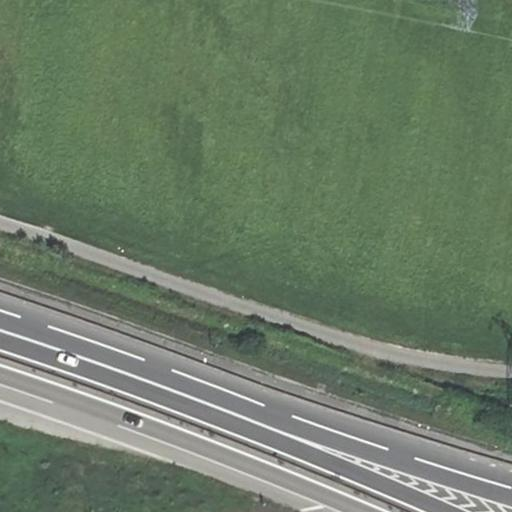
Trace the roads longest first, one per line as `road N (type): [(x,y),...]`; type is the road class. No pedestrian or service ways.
road 1 (trunk): [(511,500),(104,354),(0,326)]
road 2 (trunk): [(437,511),(0,335)]
road 3 (trunk): [(0,376),(361,511)]
